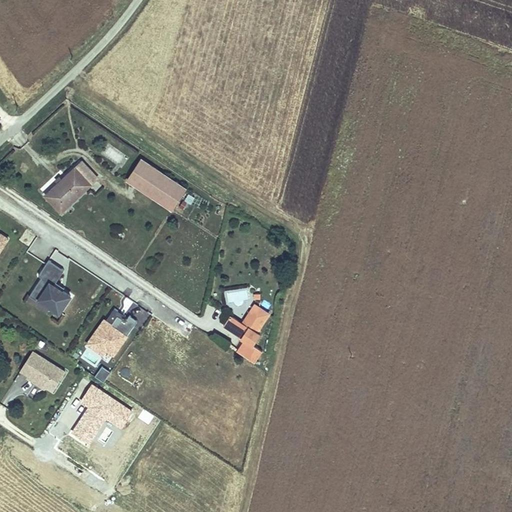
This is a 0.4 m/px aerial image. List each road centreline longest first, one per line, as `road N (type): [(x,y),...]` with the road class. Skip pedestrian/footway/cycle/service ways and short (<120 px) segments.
road 1 (residential): [(0,186),(199,321)]
road 2 (unclassified): [(0,144),(139,0)]
